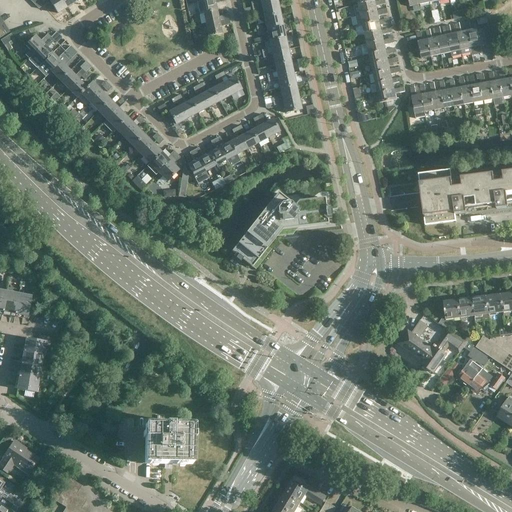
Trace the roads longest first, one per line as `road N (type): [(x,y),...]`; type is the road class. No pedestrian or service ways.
road 1 (secondary): [(294,361),(158,268),(0,134)]
road 2 (secondary): [(0,155),(122,272),(281,381)]
road 3 (residential): [(121,0),(76,35),(176,144),(187,146),(254,108)]
road 4 (secondary): [(511,494),(319,376)]
road 5 (secondary): [(304,395),(489,511)]
road 6 (residential): [(393,0),(415,78),(511,63)]
road 7 (secondary): [(281,381),(212,511)]
road 8 (tertiary): [(380,264),(339,123)]
road 9 (tertiary): [(339,123),(363,265)]
road 10 (secondary): [(226,511),(304,395)]
road 11 (tertiary): [(380,264),(511,256)]
road 12 (tertiary): [(319,376),(372,296),(380,264)]
road 13 (tertiary): [(339,123),(312,0)]
road 14 (residential): [(511,463),(453,427),(418,386)]
